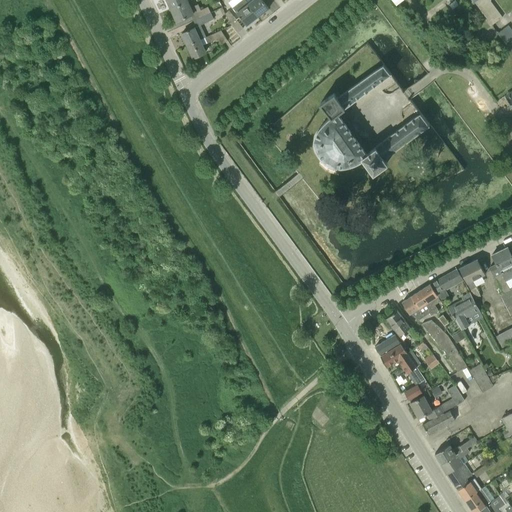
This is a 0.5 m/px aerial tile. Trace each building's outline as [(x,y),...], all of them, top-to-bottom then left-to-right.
[(166,0),(171,9),(189,1),(190,0),(166,0)] [(246,25),(258,16),(245,0),(241,0),(232,7),(246,25)] [(245,0),(258,16),(269,8),(262,0),(245,0)] [(473,0),(490,22),(492,25),(502,17),(490,0),(473,0)] [(193,20),(211,12),(208,6),(201,10),(198,4),(191,7),(189,1),(171,9),(176,21),(190,15),(193,20)] [(200,39),(206,37),(201,25),(214,19),(211,12),(193,20),(196,27),(195,27),(182,33),(187,45),(200,39)] [(237,33),(243,28),(235,18),(235,19),(230,22),(231,25),(237,33)] [(511,52),(511,30),(508,24),(497,32),(511,52)] [(209,42),(218,38),(221,44),(228,40),(221,30),(206,37),(209,42)] [(193,58),(205,52),(200,39),(187,45),(193,58)] [(338,113),(391,74),(383,64),(338,97),(334,92),(320,102),(330,116),(324,121),(319,127),(318,129),(316,131),(314,135),(314,138),(313,140),(314,143),(314,146),(315,149),(316,151),(319,155),(321,157),(323,159),(327,163),(329,164),(332,166),(335,166),(338,167),(342,167),(346,166),(354,164),(358,162),(360,161),(363,159),(373,174),(388,163),(385,158),(430,125),(420,113),(367,152),(338,113)] [(511,89),(503,95),(511,106),(511,89)] [(503,293),(511,287),(511,282),(510,279),(505,281),(502,274),(511,268),(511,249),(509,251),(507,247),(491,254),(496,263),(489,266),(503,293)] [(477,258),(459,267),(467,283),(470,289),(471,289),(475,298),(480,295),(476,286),(476,287),(473,280),(485,274),(477,258)] [(435,292),(441,300),(449,296),(445,290),(463,280),(457,268),(430,284),(435,292)] [(420,290),(435,312),(438,310),(435,305),(441,301),(435,292),(430,284),(420,290)] [(431,315),(435,312),(420,290),(411,296),(424,316),(429,313),(431,315)] [(469,325),(466,320),(481,312),(469,292),(461,297),(462,298),(447,307),(454,319),(461,329),(469,325)] [(417,320),(424,316),(411,296),(402,302),(409,314),(410,314),(415,317),(417,320)] [(410,327),(397,309),(386,318),(399,335),(410,327)] [(451,336),(461,329),(454,319),(448,322),(443,314),(438,318),(451,336)] [(447,335),(431,320),(422,323),(448,356),(457,351),(447,335)] [(511,325),(497,334),(503,346),(511,340),(511,325)] [(395,334),(375,346),(380,355),(400,342),(395,334)] [(423,352),(428,347),(423,341),(417,345),(423,352)] [(401,343),(381,356),(386,366),(399,359),(407,373),(421,364),(411,350),(407,353),(401,343)] [(462,358),(457,351),(448,356),(453,363),(462,358)] [(431,369),(439,363),(431,352),(423,359),(431,369)] [(453,363),(458,371),(467,366),(462,358),(453,363)] [(482,392),(493,386),(480,363),(469,370),(482,392)] [(404,391),(409,399),(422,392),(417,384),(404,391)] [(456,405),(465,400),(455,384),(447,389),(456,405)] [(424,395),(410,403),(419,417),(426,413),(430,419),(445,411),(442,404),(432,410),(424,395)] [(453,420),(448,411),(423,425),(428,434),(453,420)] [(511,411),(501,417),(505,424),(507,429),(511,435),(511,434),(511,411)] [(435,454),(441,464),(465,449),(477,442),(474,436),(453,449),(450,444),(435,454)] [(460,458),(467,453),(465,449),(441,464),(447,473),(464,463),(460,458)] [(483,465),(486,470),(496,463),(493,458),(483,465)] [(465,484),(468,482),(466,479),(468,477),(463,470),(467,468),(464,463),(447,473),(458,489),(465,484)] [(476,511),(485,506),(491,502),(478,483),(471,487),(468,482),(465,484),(458,489),(474,511),(476,511)] [(491,502),(485,506),(476,511),(499,511),(501,511),(499,508),(505,504),(500,495),(491,502)]
